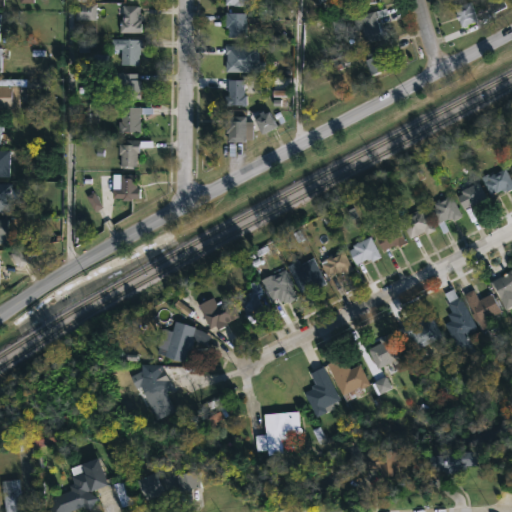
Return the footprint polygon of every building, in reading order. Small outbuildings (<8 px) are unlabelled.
[(227,0),(228,8),(246,8),(245,0),(227,0)] [(468,1),(476,21),(459,27),(454,14),(455,13),(452,7),(468,1)] [(94,20),(73,20),(73,3),(94,3),(94,20)] [(136,5),(138,6),(138,13),(136,13),(136,19),(138,19),(139,32),(117,32),(117,21),(120,21),(120,5),(136,5)] [(379,38),(366,42),(359,15),(384,7),(386,15),(374,18),(379,38)] [(244,16),(243,37),(225,36),(225,27),(223,27),(223,12),(244,12),(244,16)] [(137,65),(119,64),(120,38),(140,39),(140,47),(138,47),(137,54),(137,65)] [(252,45),(252,63),(245,63),(245,72),(223,71),(224,46),(226,46),(226,45),(252,45)] [(376,49),(378,54),(380,53),(386,69),(369,75),(363,59),(366,59),(364,53),(376,49)] [(135,75),(135,79),(138,79),(139,82),(138,98),(120,100),(120,89),(113,88),(113,72),(135,73),(135,75)] [(17,92),(16,108),(0,108),(0,78),(24,79),(24,85),(18,85),(18,92),(17,92)] [(242,105),(221,105),(221,95),(225,95),(225,79),(242,79),(242,105)] [(151,107),(151,114),(138,114),(138,132),(116,131),(116,121),(119,121),(120,106),(151,107)] [(257,120),(265,136),(280,129),(272,113),(257,120)] [(251,121),(251,139),(243,139),(243,142),(225,142),(225,133),(223,133),(223,125),(222,125),(222,115),(244,116),(244,121),(251,121)] [(135,153),(135,166),(118,166),(118,154),(116,154),(116,144),(123,144),(123,139),(138,139),(138,148),(137,148),(136,153),(135,153)] [(0,150),(13,151),(13,177),(0,176),(0,150)] [(511,183),(511,188),(501,194),(499,190),(489,195),(480,180),(503,167),(511,183)] [(134,174),(135,188),(137,188),(137,198),(129,198),(129,200),(110,198),(110,189),(118,189),(117,174),(134,174)] [(484,201),(474,206),(473,204),(462,210),(455,196),(460,194),(459,191),(476,181),(486,200),(484,201)] [(460,216),(451,220),(450,218),(442,220),(447,230),(441,233),(428,210),(433,207),(431,204),(449,195),(460,216)] [(434,230),(425,235),(423,231),(408,239),(398,219),(421,207),(434,230)] [(0,221),(0,244),(9,245),(9,221),(0,221)] [(405,243),(397,247),(396,243),(381,251),(373,234),(395,223),(405,243)] [(379,257),(370,262),(369,259),(366,261),(365,259),(354,265),(347,250),(352,248),(350,245),(369,236),(379,257)] [(351,270),(343,274),(341,271),(325,277),(318,262),(341,249),(351,270)] [(292,256),(297,265),(311,258),(321,277),(323,276),(328,284),(317,289),(314,284),(299,292),(283,260),(292,256)] [(283,269),(291,284),(288,286),(295,298),(281,305),(277,297),(270,301),(259,280),(268,275),(269,277),(283,269)] [(511,305),(504,309),(503,310),(490,281),(509,269),(511,273),(511,305)] [(257,300),(264,313),(255,318),(256,320),(249,324),(234,299),(249,291),(246,284),(254,280),(260,292),(259,293),(260,294),(257,296),(259,298),(257,300)] [(452,290),(456,297),(458,296),(476,330),(465,335),(471,346),(457,353),(442,323),(448,320),(445,314),(450,311),(442,293),(451,288),(452,290)] [(472,292),(477,300),(490,293),(499,311),(488,317),(493,327),(486,331),(484,327),(480,330),(475,320),(473,322),(469,314),(471,313),(461,295),(471,289),(472,292)] [(228,298),(237,317),(225,322),(226,325),(215,331),(212,326),(207,329),(204,323),(198,326),(193,316),(193,310),(196,307),(210,300),(213,305),(228,298)] [(430,318),(440,336),(413,351),(407,340),(403,342),(396,330),(412,321),(414,323),(419,320),(421,323),(430,318)] [(205,331),(202,343),(191,340),(188,352),(184,351),(181,362),(163,357),(165,350),(158,348),(162,331),(169,333),(173,321),(205,331)] [(377,368),(374,369),(364,350),(378,343),(376,339),(390,332),(400,355),(377,368)] [(341,356),(347,370),(358,364),(368,384),(359,388),(362,393),(342,402),(325,364),(341,356)] [(161,366),(172,388),(164,392),(174,411),(154,421),(140,392),(145,389),(143,384),(134,389),(128,377),(139,371),(139,365),(161,366)] [(330,409),(312,417),(301,393),(310,389),(309,386),(312,385),(306,372),(321,365),(337,400),(328,404),(330,409)] [(298,430),(298,433),(294,435),(292,434),(291,430),(284,431),(285,439),(278,440),(279,454),(264,455),(264,450),(254,451),(252,435),(246,435),(245,416),(258,415),(260,434),(263,434),(261,414),(295,411),(297,427),(298,430)] [(29,448),(26,434),(51,430),(53,444),(29,448)] [(441,471),(425,471),(425,453),(456,453),(456,450),(476,450),(476,465),(460,465),(460,471),(441,471)] [(394,451),(394,456),(401,455),(402,466),(395,467),(395,475),(378,476),(377,469),(362,470),(361,454),(394,451)] [(95,498),(87,511),(81,507),(67,511),(47,511),(52,498),(70,490),(65,478),(68,477),(65,469),(94,458),(105,484),(86,492),(95,498)] [(170,464),(174,474),(195,471),(199,487),(174,490),(173,487),(143,501),(133,481),(170,464)] [(0,480),(16,479),(19,511),(1,511),(0,497),(0,480)] [(130,504),(119,508),(110,485),(122,480),(130,504)]
